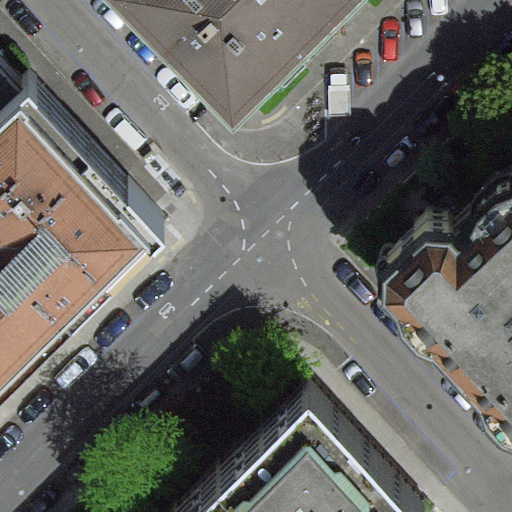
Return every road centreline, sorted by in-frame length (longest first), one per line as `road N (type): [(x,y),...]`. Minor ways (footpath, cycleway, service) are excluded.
road 1 (residential): [(273,223),(0,493)]
road 2 (residential): [(511,484),(273,223)]
road 3 (residential): [(500,0),(273,223)]
road 4 (residential): [(63,0),(273,223)]
